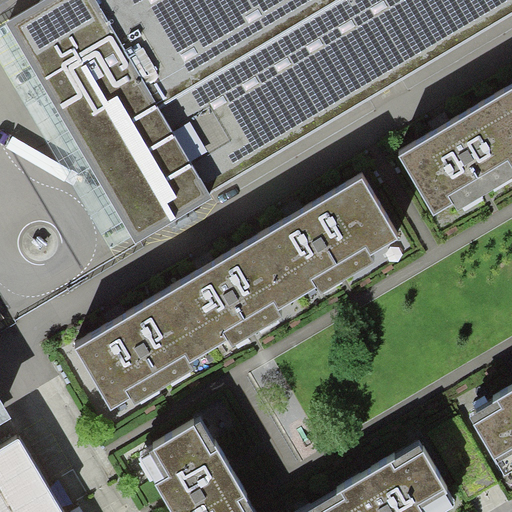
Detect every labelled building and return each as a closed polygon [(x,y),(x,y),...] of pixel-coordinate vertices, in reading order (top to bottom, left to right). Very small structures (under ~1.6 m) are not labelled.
[(0,0),(0,15),(25,0),(0,0)] [(511,23),(511,0),(57,0),(9,29),(137,245),(511,23)] [(511,82),(400,150),(433,204),(451,194),(458,206),(489,188),(511,173),(511,82)] [(374,246),(397,232),(362,174),(78,345),(110,399),(127,389),(133,399),(165,380),(197,361),(191,352),(230,329),(234,336),(258,321),(282,307),(278,299),(313,278),(318,287),(348,269),(377,251),(374,246)] [(511,466),(511,384),(469,410),(505,471),(511,466)] [(0,511),(63,511),(73,507),(65,494),(60,484),(50,490),(19,439),(0,450),(0,425),(11,419),(0,399),(0,511)] [(292,511),(258,511),(201,414),(141,448),(178,511),(437,511),(455,502),(418,439),(292,511)] [(458,416),(428,434),(466,495),(495,477),(458,416)]
